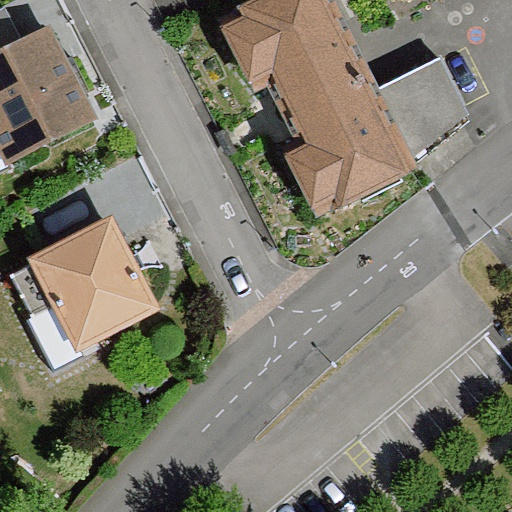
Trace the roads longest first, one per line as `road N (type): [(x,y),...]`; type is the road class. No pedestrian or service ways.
road 1 (residential): [(104,0),(283,347)]
road 2 (residential): [(283,347),(511,163)]
road 3 (residential): [(120,511),(283,347)]
